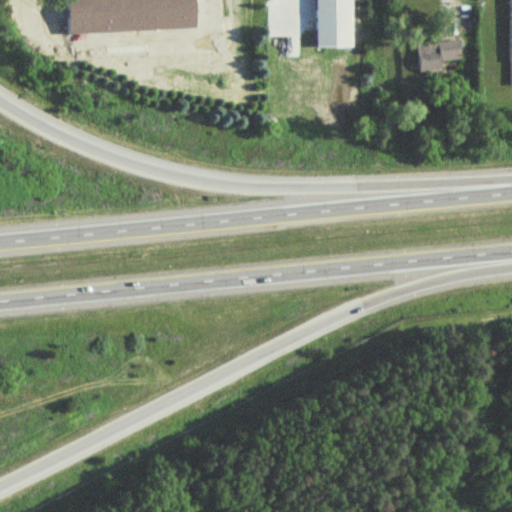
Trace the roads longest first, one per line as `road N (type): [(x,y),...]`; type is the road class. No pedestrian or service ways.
road 1 (motorway): [(0,487),(373,302),(511,267)]
road 2 (motorway): [(511,180),(214,184),(88,148),(0,101)]
road 3 (motorway): [(0,302),(511,251)]
road 4 (motorway): [(511,193),(0,242)]
